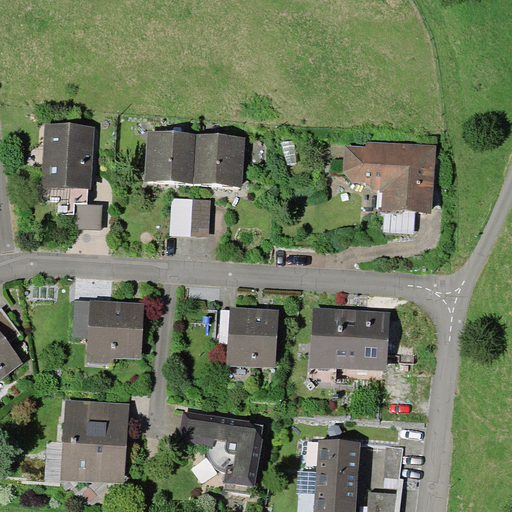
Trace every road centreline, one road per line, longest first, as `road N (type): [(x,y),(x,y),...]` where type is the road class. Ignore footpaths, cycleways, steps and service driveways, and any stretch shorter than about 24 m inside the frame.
road 1 (residential): [(0,270),(47,266),(353,286),(415,292),(452,306)]
road 2 (residential): [(434,511),(452,306)]
road 3 (unclassified): [(452,306),(511,193)]
